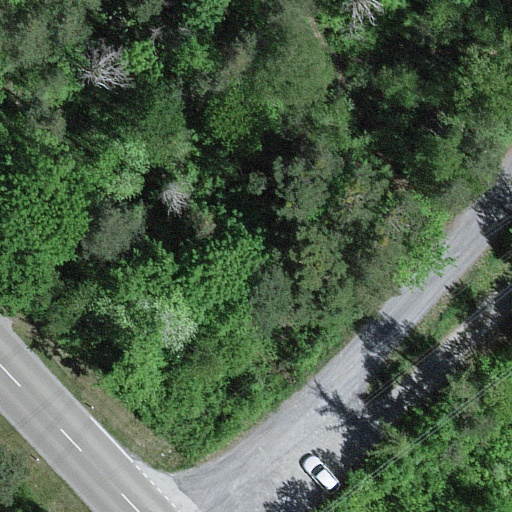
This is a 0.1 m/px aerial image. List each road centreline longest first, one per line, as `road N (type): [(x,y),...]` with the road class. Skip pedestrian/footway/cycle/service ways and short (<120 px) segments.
road 1 (track): [(227,511),(511,184)]
road 2 (track): [(248,489),(397,400),(511,296)]
road 3 (primary): [(140,511),(0,364)]
